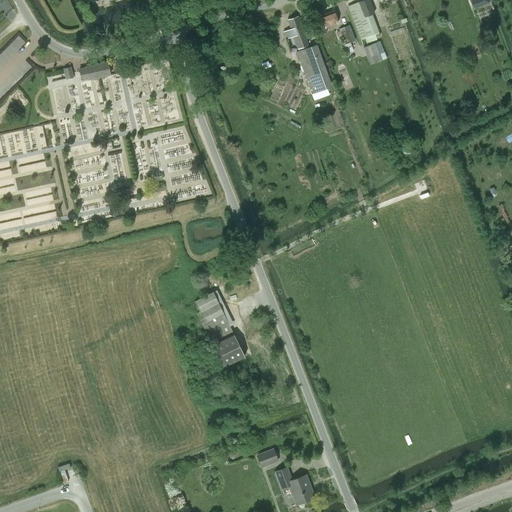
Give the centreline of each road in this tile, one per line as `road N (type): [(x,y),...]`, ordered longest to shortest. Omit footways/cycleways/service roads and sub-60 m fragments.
road 1 (unclassified): [(354,511),(169,34)]
road 2 (unclassified): [(169,34),(75,54),(50,44),(17,0)]
road 3 (unclassified): [(169,34),(290,0)]
